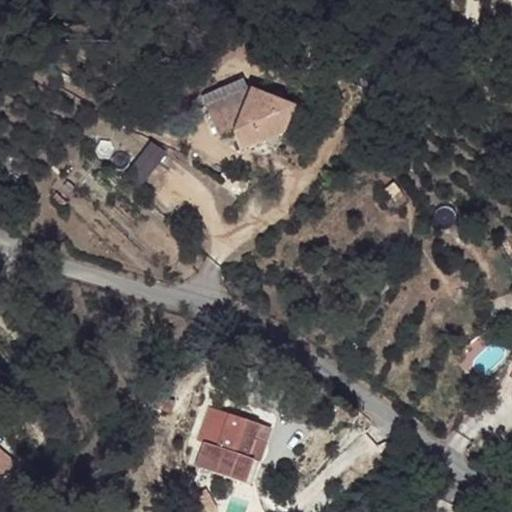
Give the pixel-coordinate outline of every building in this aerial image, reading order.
[(295,107),(250,88),(247,97),(208,114),(218,140),(232,134),(240,152),(260,145),(276,151),(295,107)] [(147,180),(166,150),(151,141),(133,171),(147,180)] [(36,310),(54,328),(63,319),(45,301),(36,310)] [(176,399),(154,391),(149,405),(171,414),(176,399)] [(193,448),(202,451),(216,412),(207,408),(193,448)] [(217,409),(216,412),(202,451),(197,465),(244,481),(253,458),(260,460),(266,444),(256,440),(260,426),(217,409)] [(0,452),(0,465),(8,473),(15,466),(0,452)]
